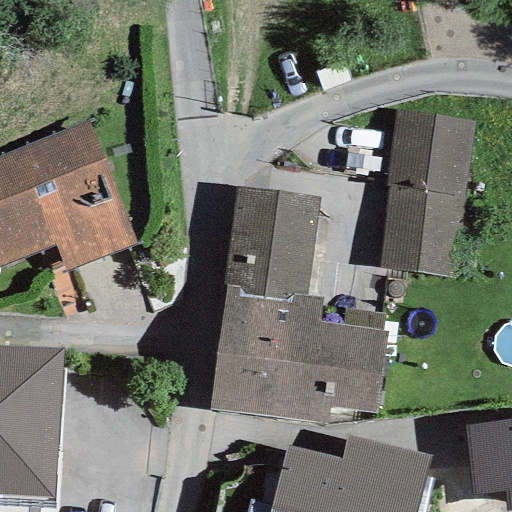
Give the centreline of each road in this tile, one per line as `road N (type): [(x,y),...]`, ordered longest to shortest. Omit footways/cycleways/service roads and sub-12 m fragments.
road 1 (residential): [(172,511),(202,307),(204,162)]
road 2 (residential): [(204,162),(368,91),(451,75),(511,81)]
road 3 (residential): [(204,162),(179,0)]
